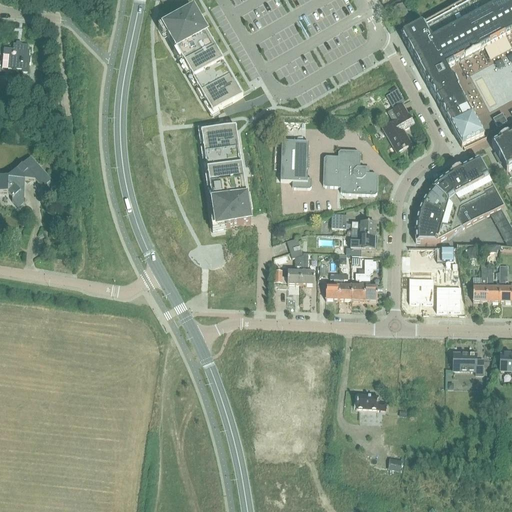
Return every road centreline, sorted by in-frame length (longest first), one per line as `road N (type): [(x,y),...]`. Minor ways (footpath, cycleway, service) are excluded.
road 1 (secondary): [(160,272),(129,202),(120,143),(139,0)]
road 2 (unclassified): [(399,333),(241,323),(196,338)]
road 3 (residential): [(444,156),(415,173),(405,190),(399,333)]
road 4 (secondary): [(247,511),(229,427),(196,338)]
road 5 (track): [(182,346),(166,357),(155,511)]
road 6 (unclassified): [(160,272),(124,292),(0,271)]
road 7 (unknown): [(405,190),(360,144),(329,142),(312,156),(313,192)]
